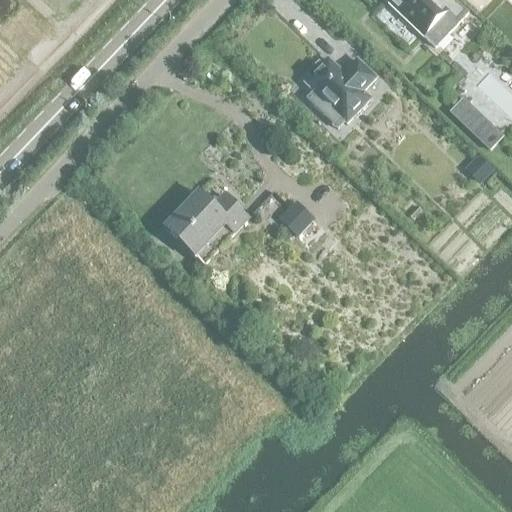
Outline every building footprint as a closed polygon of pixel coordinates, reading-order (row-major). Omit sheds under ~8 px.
[(385,0),(384,1),(424,39),(447,14),(456,23),(465,13),(452,0),(445,0),(440,6),(434,0),(385,0)] [(311,79),(305,85),(314,93),(307,100),(324,117),(330,110),(347,125),(370,101),(362,94),(376,80),(357,62),(344,76),(328,61),(322,67),(319,64),(308,76),(311,79)] [(463,102),(451,115),(467,130),(479,117),(463,102)] [(200,194),(166,231),(204,266),(249,218),(226,196),(215,207),(200,194)] [(296,204),(279,222),(298,240),(315,221),(296,204)]
